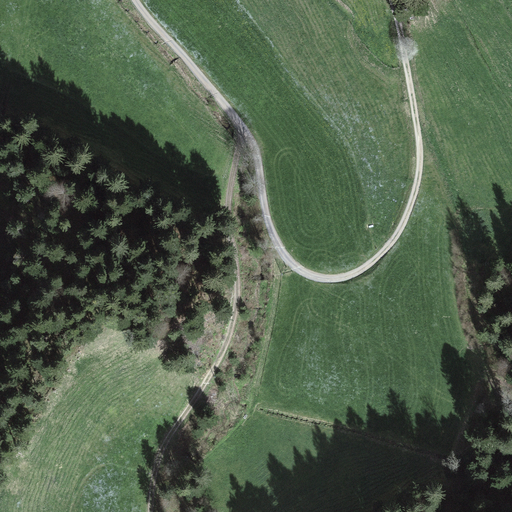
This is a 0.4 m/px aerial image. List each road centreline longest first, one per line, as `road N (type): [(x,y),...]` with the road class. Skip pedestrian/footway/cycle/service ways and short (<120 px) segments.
road 1 (track): [(391,0),(419,132),(414,195),(381,254),(335,278),(300,271),(281,250),(255,145),(134,0)]
road 2 (track): [(243,126),(230,189),(230,327),(163,447),(151,511)]
